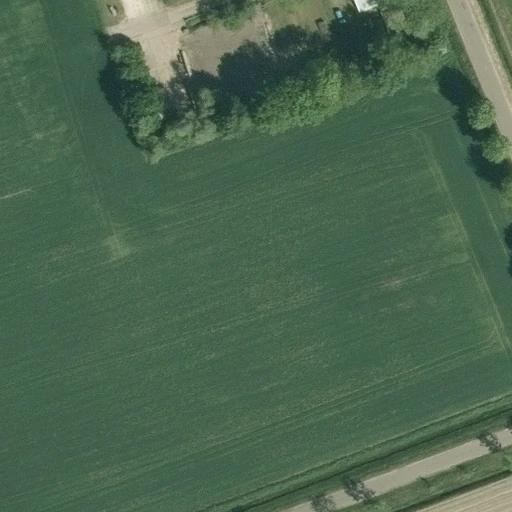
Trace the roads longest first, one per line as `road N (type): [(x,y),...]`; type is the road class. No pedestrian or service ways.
road 1 (unclassified): [(339,511),(511,449)]
road 2 (unclassified): [(511,141),(455,0)]
